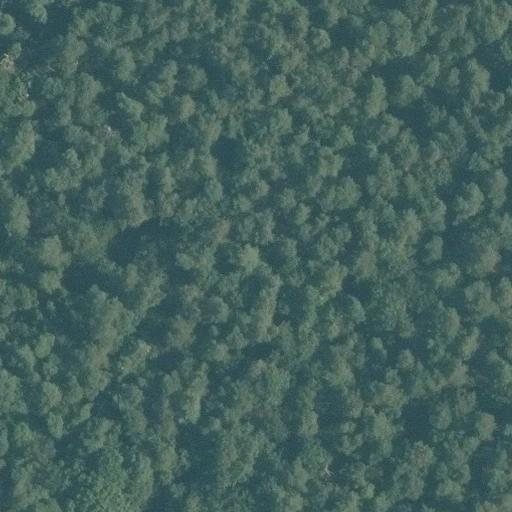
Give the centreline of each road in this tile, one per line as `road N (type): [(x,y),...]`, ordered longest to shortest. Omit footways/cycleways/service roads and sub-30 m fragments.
road 1 (track): [(511,178),(143,511)]
road 2 (track): [(102,0),(0,100)]
